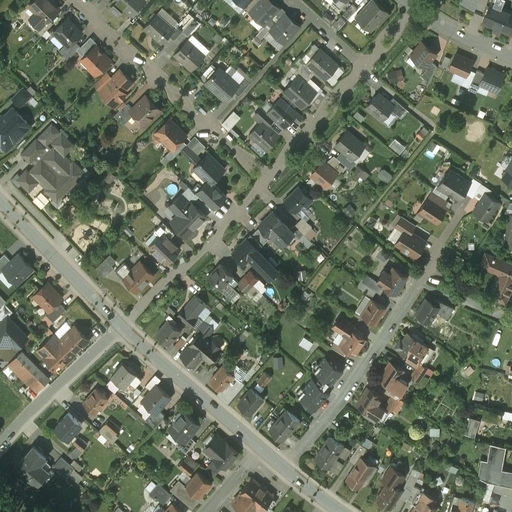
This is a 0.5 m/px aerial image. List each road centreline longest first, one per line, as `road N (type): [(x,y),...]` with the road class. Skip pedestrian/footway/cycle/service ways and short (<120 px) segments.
road 1 (residential): [(283,467),(441,248)]
road 2 (residential): [(270,177),(76,0)]
road 3 (residential): [(124,326),(270,177)]
road 4 (tertiary): [(261,447),(124,326)]
road 5 (tertiary): [(124,326),(0,200)]
road 6 (residential): [(124,326),(0,445)]
road 7 (residential): [(270,177),(364,70)]
